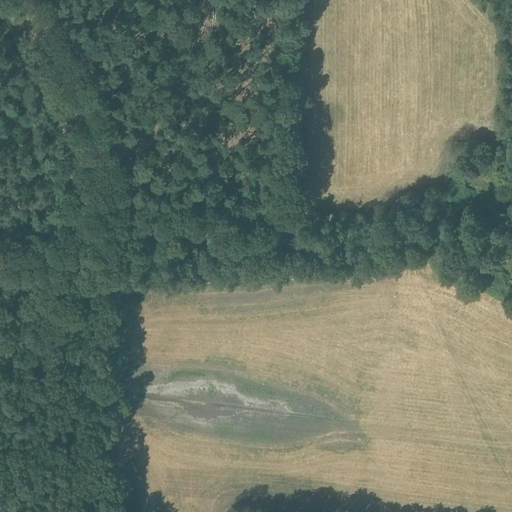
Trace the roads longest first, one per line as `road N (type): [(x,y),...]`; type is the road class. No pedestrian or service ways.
road 1 (track): [(0,349),(49,298),(57,277),(87,255),(81,186),(60,125),(0,16)]
road 2 (track): [(87,255),(368,239)]
